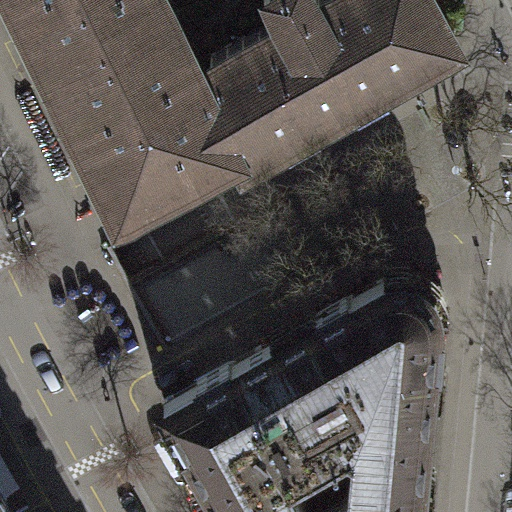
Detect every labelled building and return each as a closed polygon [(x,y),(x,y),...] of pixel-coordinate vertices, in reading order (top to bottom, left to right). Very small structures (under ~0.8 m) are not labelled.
[(7,0),(46,74),(168,14),(160,0),(7,0)] [(210,63),(196,70),(234,147),(239,156),(449,38),(427,0),(263,0),(270,13),(203,49),(210,63)] [(46,74),(112,205),(234,147),(196,70),(168,14),(46,74)] [(202,465),(229,511),(419,511),(439,314),(438,298),(432,288),(423,279),(411,273),(396,273),(386,276),(302,322),(164,399),(202,465)] [(0,511),(15,511),(0,482),(0,511)]
